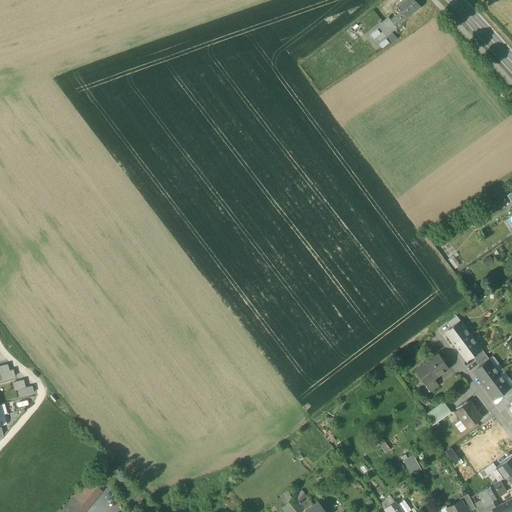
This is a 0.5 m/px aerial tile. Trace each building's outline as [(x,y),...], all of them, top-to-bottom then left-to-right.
[(401,0),(395,6),(400,11),(406,18),(406,19),(420,7),(414,0),(401,0)] [(396,27),(406,18),(400,11),(390,20),(396,27)] [(384,26),(389,32),(396,27),(390,20),(384,26)] [(370,34),(382,49),(390,42),(378,28),(370,34)] [(493,190),(499,199),(507,194),(501,185),(493,190)] [(489,256),(481,261),(486,267),(493,262),(489,256)] [(468,292),(476,297),(482,289),(475,283),(468,292)] [(446,323),(450,328),(459,321),(460,322),(461,321),(456,315),(446,323)] [(445,332),(455,346),(470,335),(460,322),(459,321),(450,328),(445,332)] [(480,349),(470,335),(455,346),(466,360),(471,356),(480,349)] [(471,356),(475,361),(485,354),(480,348),(480,349),(471,356)] [(438,354),(422,365),(433,379),(448,368),(438,354)] [(488,359),(485,354),(475,361),(479,366),(488,360),(489,360),(488,359)] [(488,360),(498,374),(503,370),(492,356),(488,359),(489,360),(488,360)] [(474,371),(484,384),(498,374),(488,360),(479,366),(474,371)] [(0,365),(0,373),(9,371),(7,364),(0,365)] [(438,386),(433,379),(422,365),(414,371),(430,392),(438,386)] [(0,373),(2,380),(15,376),(13,370),(9,371),(0,373)] [(511,384),(511,381),(503,370),(498,374),(508,387),(511,384)] [(508,387),(498,374),(484,384),(494,398),(500,394),(509,388),(508,387)] [(13,382),(15,390),(17,390),(25,388),(23,380),(13,382)] [(500,394),(504,399),(506,398),(511,393),(511,384),(508,387),(509,388),(500,394)] [(17,390),(19,397),(33,393),(32,386),(25,388),(17,390)] [(461,420),(467,428),(481,417),(469,401),(455,412),(461,420)] [(425,414),(431,426),(437,422),(451,412),(443,402),(425,414)] [(460,433),(467,428),(461,420),(454,425),(460,433)] [(482,432),(489,443),(503,433),(493,420),(480,430),(482,432)] [(489,443),(482,432),(459,449),(477,474),(479,473),(483,470),(493,463),(503,455),(498,448),(495,450),(489,443)] [(413,455),(403,460),(411,475),(421,470),(413,455)] [(511,456),(496,468),(504,479),(508,476),(511,473),(511,456)] [(483,470),(486,475),(490,472),(496,468),(493,463),(483,470)] [(498,482),(504,479),(496,468),(490,472),(498,482)] [(89,480),(62,511),(83,511),(102,490),(89,480)] [(501,482),(494,485),(499,493),(491,498),(490,498),(492,501),(507,492),(501,482)] [(494,485),(486,490),(491,498),(499,493),(494,485)] [(490,498),(491,498),(486,490),(470,499),(475,508),(476,511),(485,511),(487,511),(482,502),(490,498)] [(281,507),(285,511),(303,511),(312,506),(300,491),(281,507)] [(466,506),(469,511),(475,508),(470,499),(467,494),(458,498),(460,501),(464,507),(466,506)] [(492,501),(490,498),(482,502),(487,511),(492,509),(495,507),(492,501)] [(511,498),(495,507),(492,509),(493,511),(508,511),(511,510),(511,498)] [(400,511),(392,500),(382,507),(386,511),(400,511)] [(325,511),(317,501),(312,506),(303,511),(325,511)] [(467,511),(469,511),(466,506),(464,507),(460,501),(446,508),(448,511),(467,511)]
